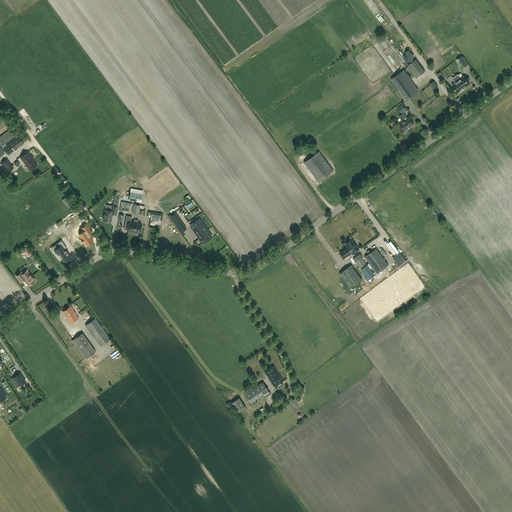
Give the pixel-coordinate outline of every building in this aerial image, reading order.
[(412,61),(414,56),(411,52),(406,53),(404,58),(407,61),(412,61)] [(459,58),(457,60),(460,64),(463,68),(467,65),(464,61),(461,57),(459,58)] [(425,71),(416,59),(408,65),(417,77),(425,71)] [(391,79),(406,99),(418,90),(403,70),(391,79)] [(457,92),(469,83),(464,76),(461,79),(458,74),(452,78),(455,83),(452,85),(457,92)] [(419,86),(429,101),(437,96),(427,81),(419,86)] [(434,81),(429,84),(433,89),(437,86),(434,81)] [(402,119),(403,120),(398,123),(404,130),(413,124),(408,117),(406,118),(405,117),(406,117),(404,114),(399,117),(401,119),(402,119)] [(7,145),(6,143),(16,136),(12,131),(0,140),(0,144),(1,147),(4,145),(5,146),(3,148),(8,155),(24,143),(19,136),(7,145)] [(29,170),(38,164),(28,151),(20,157),(29,170)] [(318,181),(333,170),(319,151),(304,162),(318,181)] [(1,163),(8,172),(13,168),(7,159),(1,163)] [(143,190),(131,188),(129,200),(141,202),(143,190)] [(69,196),(65,199),(73,209),(76,206),(69,196)] [(133,204),(121,202),(120,211),(131,213),(133,204)] [(134,204),(132,213),(138,214),(140,208),(144,209),(145,206),(134,204)] [(105,209),(103,220),(111,222),(112,214),(116,214),(118,207),(112,206),(111,211),(105,209)] [(175,213),(170,216),(175,224),(177,226),(178,225),(182,231),(186,229),(182,223),(180,220),(175,213)] [(134,219),(134,222),(131,221),(132,216),(126,215),(125,223),(128,223),(127,230),(137,232),(136,233),(140,233),(142,223),(137,223),(138,220),(134,219)] [(193,223),(190,225),(194,231),(202,243),(208,239),(212,236),(207,230),(200,219),(193,223)] [(82,228),(77,232),(80,236),(82,239),(85,243),(92,238),(87,232),(91,230),(87,224),(82,227),(82,228)] [(348,247),(352,252),(353,253),(359,249),(352,239),(345,244),(348,247)] [(60,246),(55,250),(59,256),(59,257),(63,262),(70,257),(65,249),(67,248),(61,240),(58,242),(60,246)] [(26,247),(22,251),(24,255),(26,253),(28,256),(31,253),(26,247)] [(352,252),(348,247),(340,253),(344,258),(352,252)] [(365,257),(377,273),(388,265),(376,249),(365,257)] [(402,256),(395,261),(399,266),(406,260),(402,256)] [(361,258),(355,262),(371,283),(377,279),(361,258)] [(362,280),(351,265),(340,274),(350,288),(362,280)] [(27,270),(23,273),(22,272),(16,276),(21,282),(24,279),(29,285),(35,280),(27,270)] [(70,324),(79,318),(71,306),(62,312),(70,324)] [(95,318),(85,325),(100,346),(110,339),(95,318)] [(89,343),(79,350),(85,359),(95,351),(89,343)] [(274,387),(284,381),(274,365),(264,371),(274,387)] [(25,382),(20,373),(14,378),(19,386),(25,382)] [(263,382),(246,393),(251,402),(253,405),(257,402),(255,399),(263,394),(268,391),(263,382)] [(245,408),(239,398),(232,402),(239,412),(245,408)]
